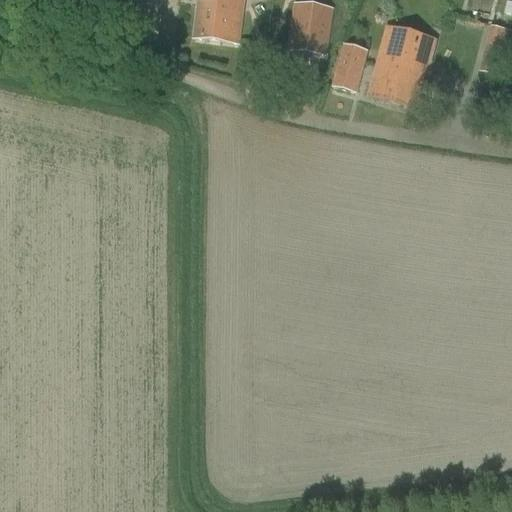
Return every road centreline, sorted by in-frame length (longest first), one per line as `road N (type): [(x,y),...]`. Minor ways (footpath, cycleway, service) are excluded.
road 1 (track): [(511,470),(218,502),(203,494),(195,465),(192,83)]
road 2 (unclassified): [(511,148),(301,119),(192,83),(0,47)]
